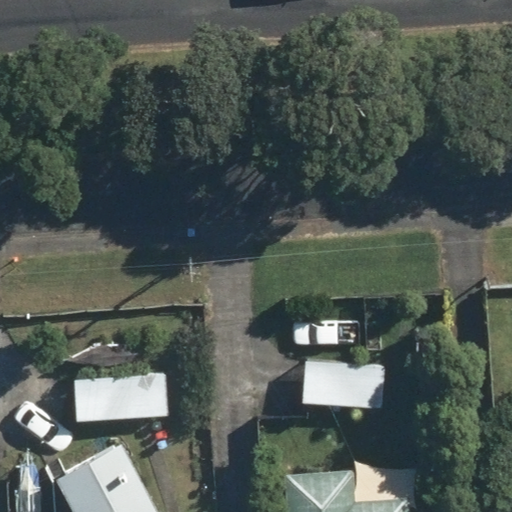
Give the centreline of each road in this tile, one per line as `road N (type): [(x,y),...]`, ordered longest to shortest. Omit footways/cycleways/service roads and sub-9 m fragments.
road 1 (residential): [(511,169),(0,201)]
road 2 (residential): [(0,17),(269,0)]
